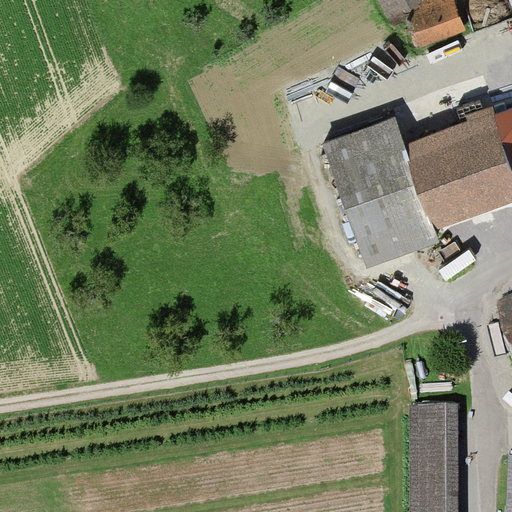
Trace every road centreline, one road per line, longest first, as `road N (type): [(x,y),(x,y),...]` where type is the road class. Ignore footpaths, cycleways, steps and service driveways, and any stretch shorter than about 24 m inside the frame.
road 1 (track): [(0,406),(347,350),(472,299)]
road 2 (unclassified): [(511,259),(472,299),(485,375),(486,511)]
